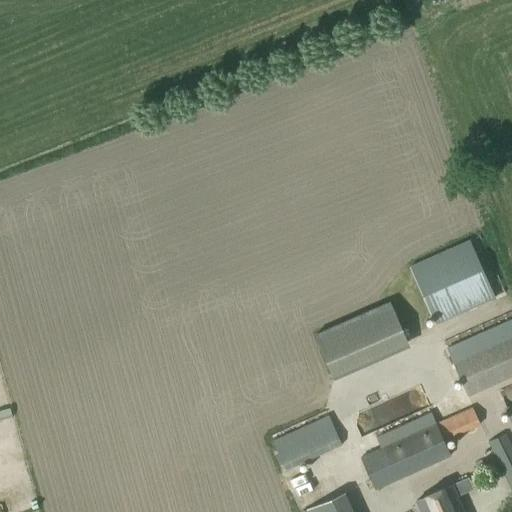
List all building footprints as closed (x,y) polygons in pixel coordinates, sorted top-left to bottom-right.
[(466,239),(406,267),(432,324),(492,298),(466,239)] [(332,375),(406,343),(387,302),(314,334),(332,375)] [(511,318),(445,347),(466,396),(511,375),(511,318)] [(511,390),(500,395),(511,423),(511,390)] [(472,408),(366,456),(381,488),(448,457),(450,461),(461,455),(454,437),(480,425),(472,408)] [(326,417),(269,442),(282,472),(338,446),(326,417)] [(511,448),(505,434),(488,442),(511,487),(511,486),(511,448)] [(462,511),(452,486),(416,502),(420,511),(462,511)] [(352,511),(343,493),(305,510),(306,511),(352,511)]
